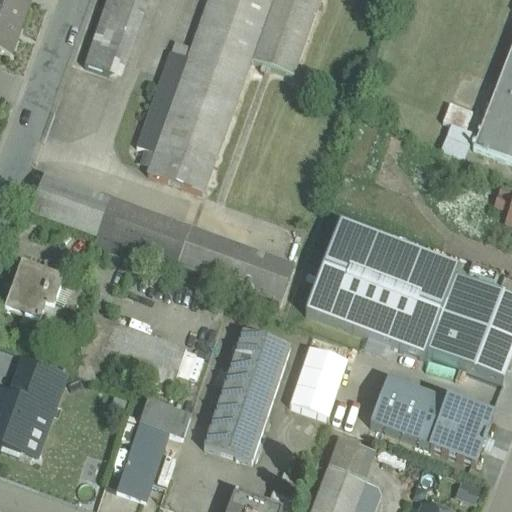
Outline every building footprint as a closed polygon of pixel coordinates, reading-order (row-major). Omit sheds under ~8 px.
[(30,5),(14,0),(0,0),(0,56),(10,60),(11,59),(9,58),(28,6),(29,6),(30,5)] [(108,0),(84,70),(121,83),(150,0),(108,0)] [(148,172),(146,178),(203,198),(251,65),(273,0),(209,0),(191,54),(148,172)] [(273,0),(251,65),(292,80),(321,0),(273,0)] [(169,57),(136,151),(146,155),(141,169),(148,172),(191,54),(174,48),(170,57),(169,57)] [(511,49),(472,153),(511,168),(511,49)] [(445,125),(468,132),(474,114),(451,106),(445,125)] [(443,154),(467,161),(475,135),(451,128),(443,154)] [(110,205),(43,181),(29,219),(96,243),(110,205)] [(511,196),(501,193),(495,210),(511,216),(507,224),(511,225),(511,196)] [(190,233),(110,205),(96,243),(93,252),(173,281),(177,271),(190,233)] [(458,274),(338,228),(304,318),(424,364),(425,360),(502,390),(511,362),(511,306),(454,284),(458,274)] [(293,270),(190,233),(177,271),(279,308),(293,270)] [(40,262),(36,274),(59,283),(63,271),(40,262)] [(62,285),(21,270),(21,271),(24,272),(16,293),(13,292),(5,314),(55,332),(61,316),(52,312),(62,285)] [(185,355),(92,321),(75,366),(115,381),(169,400),(185,355)] [(242,337),(203,453),(251,469),(289,353),(242,337)] [(8,398),(24,403),(28,392),(36,370),(21,364),(8,398)] [(115,381),(75,366),(71,377),(112,392),(115,381)] [(66,380),(36,370),(28,392),(57,402),(66,380)] [(446,408),(386,385),(369,430),(429,453),(446,408)] [(8,398),(0,395),(0,394),(0,449),(20,457),(34,418),(50,424),(57,402),(28,392),(24,403),(8,398)] [(190,420),(147,404),(139,428),(167,438),(167,439),(182,444),(190,420)] [(491,425),(446,408),(429,453),(474,471),(480,453),(484,452),(486,447),(484,443),(491,425)] [(34,418),(20,457),(36,463),(50,424),(34,418)] [(139,428),(116,496),(145,506),(167,439),(167,438),(139,428)] [(374,459),(338,445),(327,473),(312,511),(355,511),(364,487),(374,459)] [(478,507),(482,496),(461,489),(457,501),(478,507)] [(275,511),(234,496),(227,511),(275,511)]
